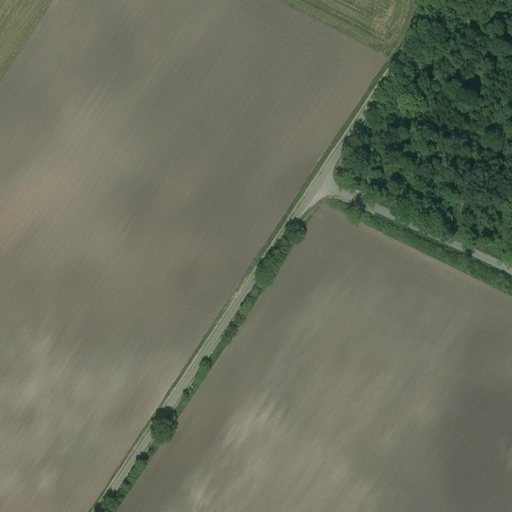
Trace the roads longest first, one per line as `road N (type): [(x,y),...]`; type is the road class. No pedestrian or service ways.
road 1 (unclassified): [(423,0),(415,27),(319,181),(98,511)]
road 2 (track): [(319,181),(511,270)]
